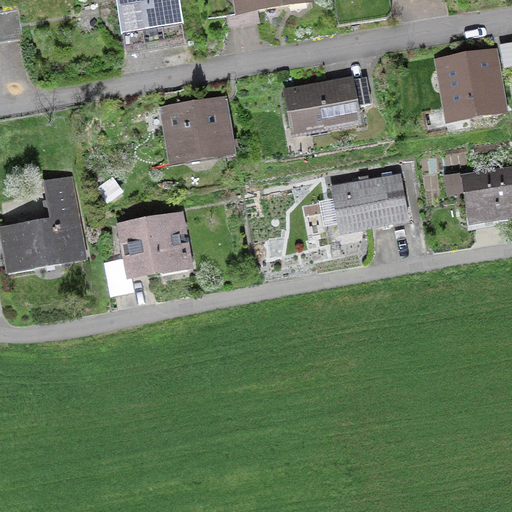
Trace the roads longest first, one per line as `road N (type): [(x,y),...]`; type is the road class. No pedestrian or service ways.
road 1 (residential): [(511,251),(56,332),(0,332)]
road 2 (residential): [(511,16),(0,101)]
